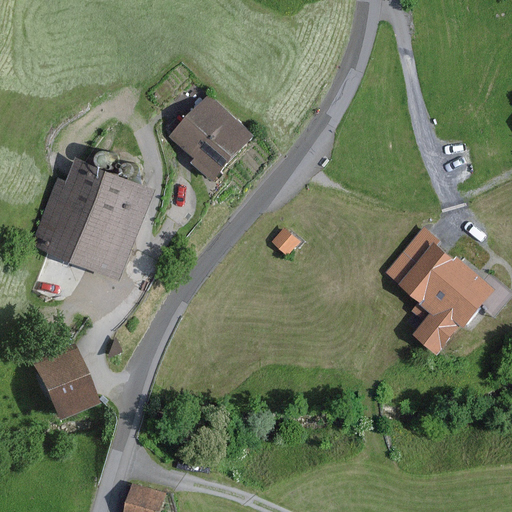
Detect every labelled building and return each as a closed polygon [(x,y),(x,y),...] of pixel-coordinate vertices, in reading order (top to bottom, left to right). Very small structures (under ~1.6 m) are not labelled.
[(248,139),(201,96),(163,138),(210,181),(248,139)] [(111,281),(144,187),(68,161),(35,255),(111,281)] [(422,236),(390,274),(438,313),(420,335),(437,348),(459,321),(463,323),(489,291),(422,236)] [(84,401),(61,345),(18,362),(40,419),(84,401)] [(151,511),(158,493),(129,483),(118,511),(151,511)]
